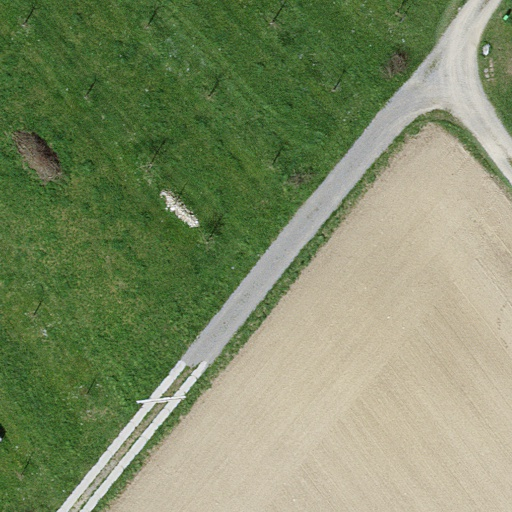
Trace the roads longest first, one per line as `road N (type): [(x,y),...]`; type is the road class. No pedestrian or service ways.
road 1 (track): [(439,65),(72,511)]
road 2 (track): [(492,0),(439,65),(511,165)]
